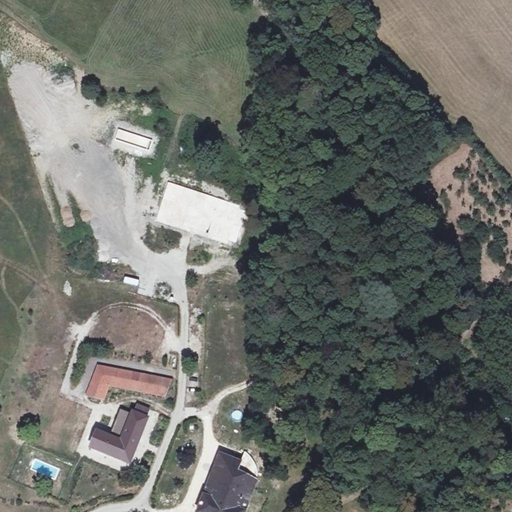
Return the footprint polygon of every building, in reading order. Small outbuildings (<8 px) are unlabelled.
[(186,188),(192,170),(177,165),(171,183),(186,188)] [(238,247),(250,209),(186,188),(171,183),(159,223),(238,247)] [(249,410),(256,252),(203,250),(197,408),(249,410)] [(171,381),(141,375),(140,380),(132,378),(133,374),(98,367),(88,395),(104,400),(109,386),(165,397),(171,381)] [(130,464),(148,418),(146,417),(149,410),(138,405),(135,413),(133,412),(133,413),(120,408),(110,433),(98,428),(90,447),(130,464)] [(257,470),(256,467),(255,464),(254,462),(250,458),(248,455),(245,453),(240,463),(237,471),(256,480),(257,477),(258,475),(258,473),(257,470)] [(244,511),(245,511),(257,481),(256,480),(237,471),(240,463),(219,454),(197,511),(244,511)]
